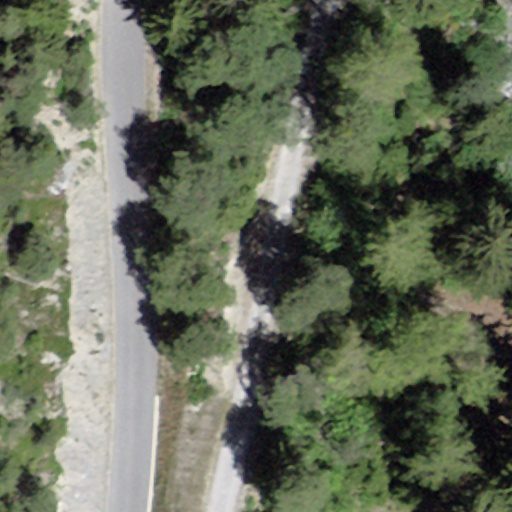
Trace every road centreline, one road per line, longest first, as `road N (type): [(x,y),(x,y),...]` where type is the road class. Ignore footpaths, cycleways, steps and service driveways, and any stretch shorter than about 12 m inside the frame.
road 1 (unclassified): [(264,511),(336,0)]
road 2 (unclassified): [(135,511),(124,76),(140,0)]
